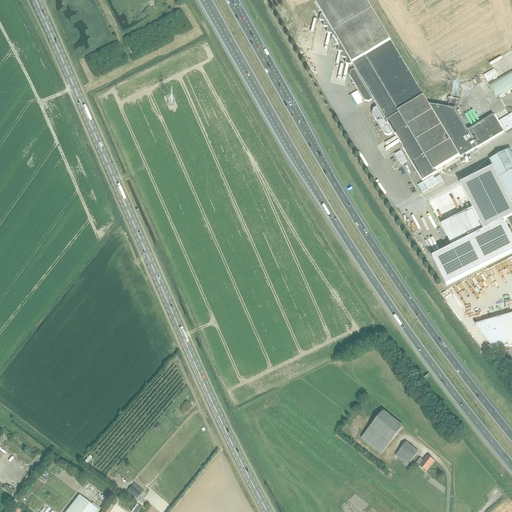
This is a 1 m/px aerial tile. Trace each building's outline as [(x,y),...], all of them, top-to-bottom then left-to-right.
[(391,41),(366,0),(320,0),(316,3),(323,14),(321,16),(320,21),(325,22),(323,27),(328,28),(327,33),(332,35),(333,36),(332,40),(334,43),(339,46),(338,51),(343,53),(342,58),(347,59),(345,64),(351,65),(391,41)] [(429,106),(391,41),(353,64),(387,121),(386,121),(395,135),(396,135),(403,147),(402,147),(423,181),(437,172),(436,170),(460,156),(461,158),(504,132),(497,120),(509,113),(506,108),(494,115),(468,131),(455,109),(430,105),(429,106)] [(372,100),(354,70),(351,72),(350,76),(365,101),(369,102),(372,100)] [(511,87),(511,70),(489,84),(496,97),(511,87)] [(374,110),(373,114),(385,134),(389,135),(392,133),(377,108),(374,110)] [(511,113),(511,114),(499,121),(505,132),(511,127),(511,113)] [(452,247),(432,257),(445,283),(446,286),(447,286),(511,252),(511,236),(511,235),(511,151),(510,149),(490,159),(511,201),(511,218),(507,220),(511,228),(508,230),(504,221),(484,231),(472,208),(441,224),(452,247)] [(401,162),(406,159),(401,150),(395,154),(401,162)] [(418,185),(422,193),(448,177),(445,172),(435,179),(433,176),(418,185)] [(415,174),(409,177),(415,186),(420,183),(415,174)] [(511,314),(475,325),(495,351),(511,346),(511,314)] [(381,454),(403,427),(383,411),(361,438),(381,454)] [(406,465),(417,452),(406,443),(395,456),(406,465)] [(426,472),(435,462),(428,456),(424,461),(420,458),(415,464),(418,467),(419,466),(426,472)] [(39,479),(44,483),(47,479),(48,477),(43,473),(39,479)] [(7,484),(2,489),(6,492),(10,487),(7,484)] [(132,486),(128,491),(137,499),(141,494),(144,491),(138,486),(135,488),(132,486)] [(66,511),(98,511),(99,511),(79,495),(66,511)]
